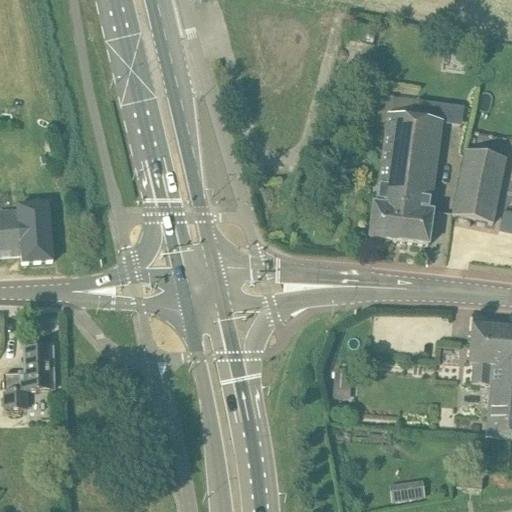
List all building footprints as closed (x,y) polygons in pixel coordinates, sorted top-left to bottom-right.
[(360,42),(372,46),(376,30),(353,24),(348,43),(359,45),(360,42)] [(368,240),(395,243),(428,248),(432,214),(429,213),(441,124),(388,117),(376,206),(373,205),(368,240)] [(450,218),(493,227),(507,161),(464,152),(450,218)] [(52,264),(48,205),(17,208),(18,212),(0,213),(0,259),(21,258),(22,266),(52,264)] [(503,368),(506,329),(472,327),(469,366),(471,366),(470,386),(490,388),(486,440),(506,442),(510,393),(505,393),(507,368),(503,368)] [(510,393),(506,442),(511,442),(511,329),(506,329),(503,368),(507,368),(505,393),(510,393)] [(26,411),(25,394),(52,393),(51,353),(24,353),(25,377),(3,378),(4,411),(26,411)] [(332,400),(349,402),(352,372),(335,370),(332,400)] [(458,475),(457,489),(481,491),(483,477),(458,475)] [(422,488),(410,490),(411,500),(423,498),(422,488)]
